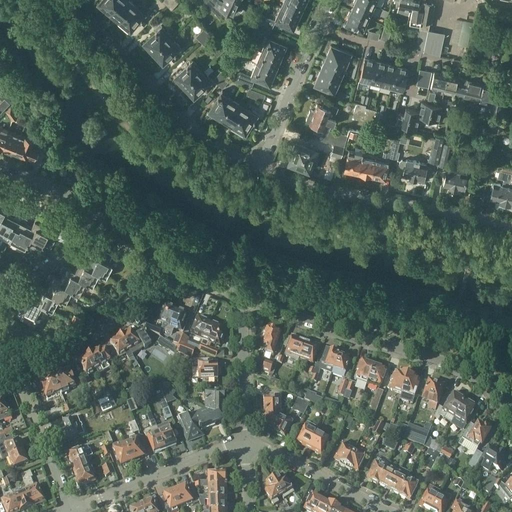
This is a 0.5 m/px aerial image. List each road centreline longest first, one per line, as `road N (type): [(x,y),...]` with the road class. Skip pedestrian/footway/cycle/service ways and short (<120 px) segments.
road 1 (residential): [(241,294),(458,365),(496,392),(511,418)]
road 2 (residential): [(259,169),(175,115),(58,0)]
road 3 (unclassified): [(511,228),(305,187),(259,169)]
road 4 (residential): [(69,511),(244,439)]
road 5 (residential): [(177,275),(14,369)]
road 6 (residential): [(244,439),(390,511)]
road 7 (residential): [(69,511),(14,369)]
road 8 (residential): [(259,169),(318,29)]
road 9 (residential): [(244,439),(241,294)]
road 10 (residential): [(0,277),(20,283),(65,256),(90,209)]
